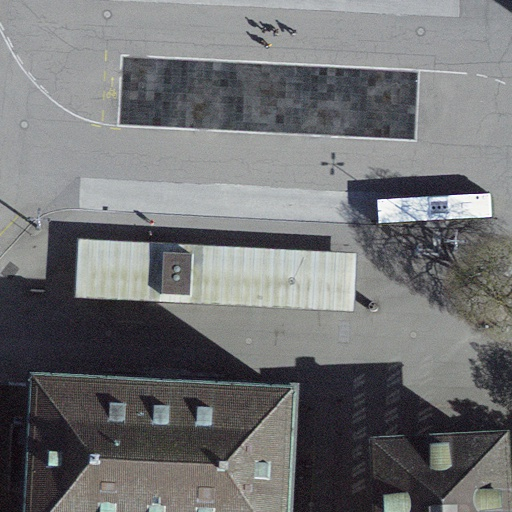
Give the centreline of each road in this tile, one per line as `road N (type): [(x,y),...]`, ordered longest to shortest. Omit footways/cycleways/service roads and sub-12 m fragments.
road 1 (residential): [(511,45),(12,13)]
road 2 (residential): [(20,151),(511,174)]
road 3 (residential): [(12,13),(20,151)]
